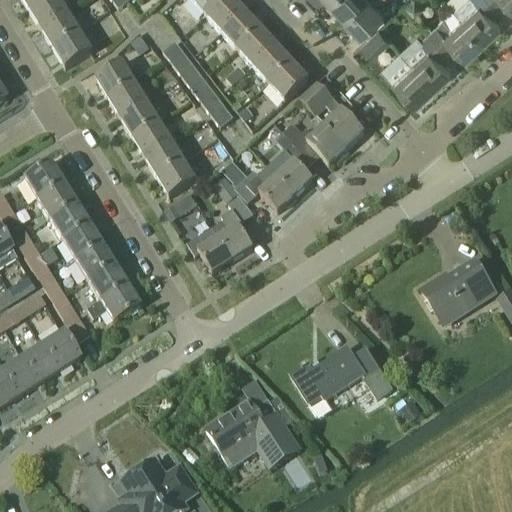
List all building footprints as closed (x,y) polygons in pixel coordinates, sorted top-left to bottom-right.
[(19,0),(28,13),(49,0),(19,0)] [(49,0),(28,13),(40,33),(67,16),(57,0),(49,0)] [(118,13),(131,3),(128,0),(118,0),(111,5),(118,13)] [(206,20),(228,0),(192,0),(190,3),(206,20)] [(245,16),(230,0),(228,0),(206,20),(222,37),(245,16)] [(328,0),(328,1),(343,18),(362,0),(328,0)] [(368,0),(362,0),(343,18),(360,35),(382,15),(368,0)] [(475,0),(478,3),(460,20),(482,43),(500,27),(489,15),(497,8),(489,0),(475,0)] [(511,9),(511,0),(489,0),(497,8),(504,1),(511,9)] [(40,33),(52,53),(79,36),(67,16),(40,33)] [(260,33),(245,16),(222,37),(237,54),(260,33)] [(428,34),(446,54),(454,47),(466,59),(482,43),(460,20),(450,29),(442,20),(435,26),(428,34)] [(387,39),(378,31),(361,47),(369,56),(387,39)] [(276,50),(260,33),(237,54),(253,72),(276,50)] [(439,60),(446,54),(428,34),(420,41),(417,37),(399,53),(433,89),(450,73),(439,60)] [(79,36),(52,53),(64,73),(92,56),(79,36)] [(162,57),(167,63),(180,53),(175,47),(162,57)] [(292,67),(276,50),(253,72),(268,89),(292,67)] [(185,59),(180,53),(167,63),(172,69),(185,59)] [(415,105),(433,89),(399,53),(382,69),(415,105)] [(189,65),(185,59),(172,69),(177,75),(189,65)] [(96,82),(108,103),(136,86),(123,65),(96,82)] [(177,75),(181,82),(194,72),(189,65),(177,75)] [(308,85),(292,67),(268,89),(284,106),(308,85)] [(199,78),(194,72),(181,82),(186,88),(199,78)] [(199,78),(186,88),(191,94),(204,84),(199,78)] [(209,91),(204,84),(191,94),(196,101),(209,91)] [(108,103),(120,122),(148,105),(136,86),(108,103)] [(316,106),(325,97),(316,87),(299,103),(316,122),(324,115),(316,106)] [(201,107),(214,97),(209,91),(196,101),(201,107)] [(219,103),(214,97),(201,107),(206,113),(219,103)] [(224,110),(219,103),(206,113),(211,120),(224,110)] [(120,122),(132,142),(160,125),(148,105),(120,122)] [(323,130),(345,154),(362,138),(334,106),(324,115),(331,123),(323,130)] [(224,110),(211,120),(216,126),(229,116),(224,110)] [(233,122),(229,116),(216,126),(220,132),(233,122)] [(132,142),(144,161),(172,144),(160,125),(132,142)] [(309,164),(316,157),(327,169),(345,154),(323,130),(312,139),(307,134),(302,138),(294,128),(284,137),(293,146),(309,164)] [(144,161),(156,181),(184,164),(172,144),(144,161)] [(278,162),(269,171),(294,200),(313,183),(301,171),(309,164),(293,146),(289,149),(285,153),(287,154),(278,162)] [(184,164),(156,181),(169,201),(196,184),(184,164)] [(36,205),(62,188),(49,167),(22,183),(36,205)] [(254,176),(232,194),(238,202),(245,210),(255,201),(260,198),(276,216),(294,200),(269,171),(258,180),(254,176)] [(36,205),(48,225),(75,209),(62,188),(36,205)] [(13,219),(1,200),(0,200),(0,225),(1,227),(13,219)] [(222,221),(225,226),(213,233),(231,265),(252,252),(239,230),(241,229),(243,227),(252,220),(245,210),(238,202),(228,210),(231,215),(222,221)] [(75,209),(48,225),(61,245),(87,228),(75,209)] [(174,209),(164,215),(171,226),(181,220),(174,209)] [(1,227),(13,247),(26,239),(13,219),(1,227)] [(100,249),(87,228),(61,245),(74,265),(100,249)] [(213,233),(192,246),(187,249),(195,263),(200,259),(211,277),(231,265),(213,233)] [(0,237),(0,273),(16,263),(0,237)] [(26,239),(13,247),(26,267),(38,259),(26,239)] [(100,249),(74,265),(86,286),(113,269),(100,249)] [(51,280),(38,259),(26,267),(39,287),(51,280)] [(445,280),(421,295),(444,331),(495,299),(475,268),(448,285),(445,280)] [(126,289),(113,269),(86,286),(99,306),(126,289)] [(64,300),(51,280),(39,287),(51,308),(64,300)] [(14,307),(33,295),(26,283),(7,295),(14,307)] [(139,310),(126,289),(99,306),(100,307),(85,316),(91,326),(106,316),(112,327),(139,310)] [(511,295),(511,293),(495,303),(511,328),(511,295)] [(0,315),(14,307),(7,295),(0,299),(0,315)] [(25,324),(45,311),(37,300),(17,312),(25,324)] [(76,320),(64,300),(51,308),(64,328),(76,320)] [(0,329),(4,336),(25,324),(17,312),(0,322),(0,329)] [(90,342),(76,320),(64,328),(77,349),(90,342)] [(58,377),(79,363),(62,336),(41,349),(58,377)] [(58,377),(41,349),(21,362),(37,389),(58,377)] [(324,405),(362,381),(364,384),(379,374),(364,352),(352,360),(347,352),(312,375),(308,369),(290,380),(316,422),(330,414),(324,405)] [(37,389),(21,362),(0,375),(17,402),(37,389)] [(0,412),(17,402),(0,375),(0,374),(0,412)] [(379,375),(363,385),(376,405),(392,396),(379,375)] [(296,449),(269,407),(256,416),(251,407),(235,418),(236,419),(207,438),(231,474),(266,452),(273,464),(296,449)] [(183,511),(180,506),(193,497),(178,474),(165,483),(153,466),(123,486),(131,498),(121,505),(123,508),(115,511),(183,511)]
